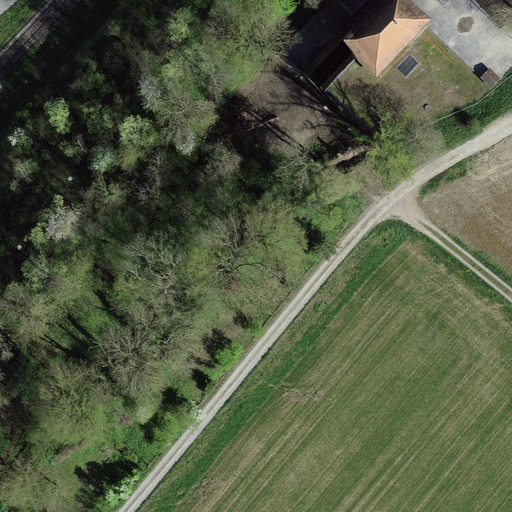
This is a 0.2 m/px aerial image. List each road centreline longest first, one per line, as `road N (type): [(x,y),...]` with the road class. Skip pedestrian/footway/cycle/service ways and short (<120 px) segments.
road 1 (track): [(511,132),(395,203),(138,511)]
road 2 (track): [(395,203),(511,300)]
